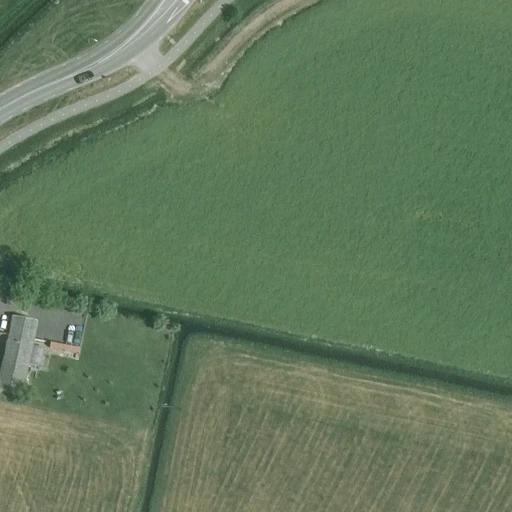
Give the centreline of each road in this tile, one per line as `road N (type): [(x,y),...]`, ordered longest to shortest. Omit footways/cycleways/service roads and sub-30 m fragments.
road 1 (secondary): [(62,78),(89,76),(119,60),(186,0)]
road 2 (secondary): [(153,0),(62,78)]
